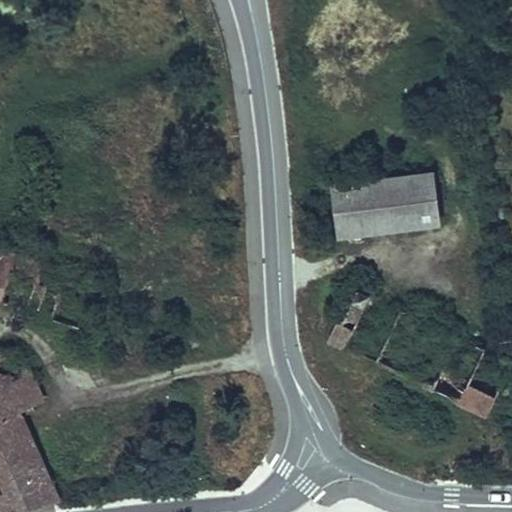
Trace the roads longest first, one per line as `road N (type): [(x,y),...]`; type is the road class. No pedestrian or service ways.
road 1 (residential): [(253,27),(268,106),(282,332),(323,468)]
road 2 (residential): [(323,468),(396,492),(511,496)]
